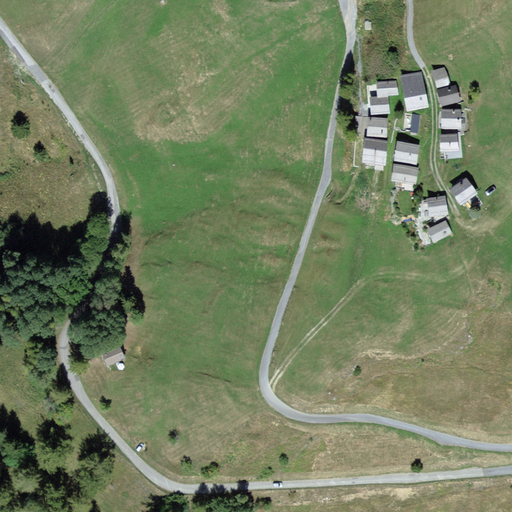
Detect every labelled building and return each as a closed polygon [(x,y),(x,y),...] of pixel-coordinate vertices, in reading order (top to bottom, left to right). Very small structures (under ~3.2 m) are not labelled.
[(447,77),(436,81),(442,95),(453,91),(447,77)] [(420,81),(404,87),(414,120),(430,115),(420,81)] [(398,88),(380,92),(384,107),(401,103),(398,88)] [(459,95),(443,101),(448,114),(464,108),(459,95)] [(391,108),(375,110),(377,123),(393,121),(391,108)] [(465,121),(447,123),(449,139),(466,138),(465,121)] [(392,130),(375,130),(375,145),(392,145),(392,130)] [(461,148),(447,150),(448,163),(462,162),(461,148)] [(422,155),(405,154),(404,173),(421,174),(422,155)] [(391,156),(371,155),(369,174),(390,175),(391,156)] [(423,180),(403,181),(403,197),(424,196),(423,180)] [(475,192),(462,204),(474,218),(488,206),(475,192)] [(451,212),(435,215),(440,233),(455,230),(451,212)] [(455,238),(439,248),(447,261),(463,251),(455,238)] [(108,366),(126,358),(120,343),(102,350),(108,366)] [(126,360),(110,367),(115,379),(131,372),(126,360)]
